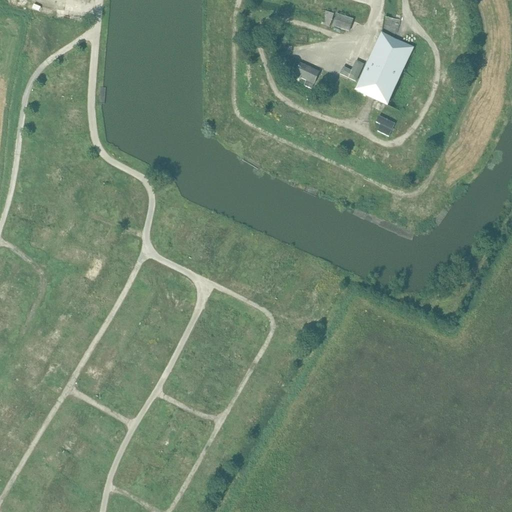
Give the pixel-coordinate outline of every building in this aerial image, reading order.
[(349,0),(348,7),(370,12),(373,3),(360,0),(349,0)] [(413,0),(413,6),(418,6),(418,9),(431,10),(431,0),(413,0)] [(446,8),(447,21),(455,21),(454,7),(446,8)] [(331,25),(334,14),(326,11),(322,23),(321,24),(330,27),(331,25)] [(349,32),(353,20),(337,14),(333,27),(349,32)] [(470,43),(478,44),(479,24),(471,24),(470,43)] [(37,52),(44,52),(46,26),(39,26),(37,52)] [(386,107),(408,60),(412,51),(412,50),(412,49),(383,36),(382,36),(381,36),(356,91),(356,92),(356,93),(357,93),(386,107)] [(343,64),(348,46),(340,43),(334,61),(343,64)] [(463,63),(463,44),(453,43),(453,62),(463,63)] [(294,58),(302,61),(305,51),(298,48),(294,58)] [(494,52),(489,71),(497,73),(502,54),(494,52)] [(281,68),(286,70),(292,73),(297,62),(286,57),(282,64),(281,68)] [(311,90),(319,73),(301,64),(294,79),(299,82),(300,79),(306,82),(304,86),(311,90)] [(422,94),(429,96),(436,78),(429,76),(422,94)] [(501,92),(491,87),(493,82),(487,79),(481,92),(498,99),(501,92)] [(70,98),(72,89),(47,85),(45,93),(70,98)] [(389,122),(401,128),(404,121),(409,123),(413,116),(391,106),(387,114),(392,116),(389,122)] [(73,122),(87,123),(87,115),(82,115),(83,109),(73,108),(73,122)] [(45,109),(45,118),(68,119),(68,110),(45,109)] [(473,109),(468,121),(474,123),(479,111),(473,109)] [(475,126),(494,134),(497,127),(488,123),(489,121),(480,116),(475,126)] [(395,126),(378,118),(375,124),(380,126),(377,133),(389,139),(395,126)] [(416,153),(429,135),(423,130),(410,148),(416,153)] [(47,139),(64,140),(64,133),(47,132),(47,139)] [(83,143),(83,133),(74,133),(75,143),(83,143)] [(462,150),(465,141),(482,148),(484,144),(465,135),(461,144),(460,143),(455,154),(474,162),(476,156),(462,150)] [(49,165),(68,166),(68,159),(50,158),(49,165)] [(286,171),(289,165),(283,162),(280,168),(286,171)] [(81,186),(80,199),(96,200),(98,170),(81,169),(80,176),(83,177),(83,186),(81,186)] [(100,198),(108,200),(115,178),(106,175),(100,198)] [(43,183),(65,184),(66,178),(44,176),(43,183)] [(66,207),(67,201),(60,199),(61,195),(40,192),(38,202),(66,207)] [(130,196),(125,214),(136,217),(138,212),(140,213),(141,213),(144,200),(130,196)] [(172,216),(180,199),(173,196),(165,213),(172,216)] [(69,201),(67,222),(74,223),(76,202),(69,201)] [(23,229),(25,222),(32,223),(35,212),(22,209),(17,228),(23,229)] [(97,213),(88,234),(96,237),(105,217),(97,213)] [(44,216),(42,223),(59,228),(61,220),(44,216)] [(210,228),(220,233),(224,224),(214,220),(210,228)] [(118,241),(125,225),(118,222),(111,237),(118,241)] [(130,224),(127,231),(133,234),(136,227),(130,224)] [(69,230),(64,252),(71,253),(76,232),(69,230)] [(142,247),(129,241),(132,235),(126,232),(120,244),(139,253),(142,247)] [(234,255),(241,234),(234,232),(227,252),(234,255)] [(242,240),(248,243),(251,237),(246,234),(242,240)] [(98,270),(108,252),(105,250),(109,244),(102,240),(91,258),(94,260),(90,266),(98,270)] [(244,267),(260,272),(266,248),(256,245),(251,261),(246,260),(244,267)] [(114,260),(103,278),(113,284),(119,273),(128,278),(132,271),(114,260)] [(274,275),(270,283),(281,289),(293,268),(282,261),(274,275)] [(151,263),(147,269),(165,279),(169,272),(151,263)] [(93,285),(96,277),(75,268),(71,275),(93,285)] [(32,299),(35,293),(29,291),(32,285),(19,279),(13,291),(32,299)] [(116,298),(121,291),(100,279),(96,287),(116,298)] [(153,290),(156,284),(150,280),(147,286),(153,290)] [(265,281),(260,290),(268,295),(273,286),(265,281)] [(328,284),(316,304),(327,311),(339,290),(328,284)] [(191,302),(193,296),(168,286),(165,293),(191,302)] [(139,288),(136,295),(153,303),(156,296),(139,288)] [(273,288),(270,295),(276,298),(280,292),(273,288)] [(61,294),(58,302),(79,310),(82,302),(61,294)] [(106,313),(109,307),(90,298),(87,304),(106,313)] [(6,300),(4,309),(20,314),(23,306),(6,300)] [(168,300),(165,308),(175,312),(178,304),(168,300)] [(59,310),(65,314),(69,308),(63,304),(59,310)] [(144,304),(138,312),(144,316),(149,308),(144,304)] [(85,307),(81,314),(89,319),(93,311),(85,307)] [(180,327),(184,319),(161,308),(158,316),(180,327)] [(61,326),(65,320),(48,309),(44,315),(61,326)] [(123,316),(139,325),(142,319),(127,309),(123,316)] [(319,310),(316,315),(322,319),(325,314),(319,310)] [(0,326),(14,333),(18,326),(0,317),(0,326)] [(77,323),(94,333),(97,327),(81,317),(77,323)] [(284,333),(291,336),(293,333),(299,336),(301,331),(303,332),(306,325),(290,318),(284,333)] [(134,333),(136,326),(130,324),(128,331),(134,333)] [(72,334),(79,337),(82,328),(75,325),(72,334)] [(57,345),(60,339),(38,327),(30,341),(37,345),(38,341),(46,346),(49,340),(57,345)] [(7,340),(9,334),(2,332),(0,338),(7,340)] [(125,347),(128,340),(111,333),(108,339),(125,347)] [(69,340),(75,343),(77,337),(71,334),(69,340)] [(298,354),(302,347),(283,335),(278,342),(298,354)] [(135,344),(150,353),(154,346),(147,342),(147,341),(140,336),(135,344)] [(170,350),(174,344),(163,336),(158,342),(170,350)] [(66,343),(63,351),(79,358),(82,350),(66,343)] [(152,365),(155,358),(132,348),(129,356),(152,365)] [(291,359),(294,353),(288,350),(285,356),(291,359)] [(28,351),(26,358),(47,365),(50,358),(28,351)] [(112,373),(117,364),(97,353),(92,362),(112,373)] [(196,381),(200,372),(207,375),(211,367),(188,356),(183,367),(194,373),(191,378),(196,381)] [(67,383),(72,371),(56,365),(51,377),(67,383)] [(17,369),(13,376),(34,387),(38,380),(17,369)] [(212,377),(207,386),(231,398),(235,389),(230,386),(233,378),(216,370),(212,377)] [(105,371),(102,376),(108,379),(111,373),(105,371)] [(258,379),(271,386),(275,378),(262,371),(258,379)] [(144,388),(147,384),(129,373),(126,378),(144,388)] [(34,397),(42,402),(48,391),(50,392),(55,384),(45,378),(34,397)] [(265,405),(268,398),(251,388),(247,395),(265,405)] [(6,391),(2,400),(10,403),(6,411),(15,415),(19,407),(21,408),(25,400),(6,391)] [(69,397),(66,405),(85,411),(88,403),(69,397)] [(25,413),(30,415),(33,408),(27,406),(25,413)] [(237,415),(246,420),(251,412),(242,407),(237,415)] [(256,407),(252,412),(259,416),(262,411),(256,407)] [(75,416),(77,409),(69,408),(68,415),(75,416)] [(154,411),(150,418),(166,427),(170,420),(154,411)] [(0,424),(8,429),(13,419),(0,412),(0,424)] [(65,415),(61,422),(79,433),(83,426),(65,415)] [(101,432),(107,418),(102,416),(98,423),(93,420),(90,426),(101,432)] [(177,439),(188,422),(182,418),(172,435),(177,439)] [(240,427),(245,430),(248,424),(242,421),(240,427)] [(142,431),(151,436),(155,429),(146,424),(142,431)] [(112,430),(113,428),(107,425),(102,433),(117,442),(121,436),(112,430)] [(28,442),(32,435),(15,426),(11,433),(28,442)] [(244,440),(247,434),(229,426),(226,432),(244,440)] [(61,433),(67,437),(71,431),(65,427),(61,433)] [(63,449),(67,442),(50,433),(47,440),(63,449)] [(225,445),(232,447),(234,440),(226,438),(225,445)] [(18,439),(15,444),(22,449),(26,443),(18,439)] [(164,455),(167,448),(148,439),(145,447),(164,455)] [(5,443),(0,450),(18,461),(22,454),(5,443)] [(228,457),(231,451),(218,444),(214,450),(228,457)] [(47,450),(61,458),(64,453),(49,445),(47,450)] [(178,451),(196,461),(199,455),(182,445),(178,451)] [(138,454),(140,448),(133,446),(131,452),(138,454)] [(80,467),(83,458),(73,454),(69,463),(80,467)] [(130,473),(137,476),(145,459),(135,455),(128,472),(130,473)] [(221,469),(224,461),(211,456),(208,464),(221,469)] [(173,458),(165,470),(178,478),(186,465),(173,458)] [(102,481),(106,474),(84,463),(81,471),(102,481)] [(41,484),(44,479),(29,470),(26,476),(41,484)] [(218,484),(221,478),(204,470),(201,476),(218,484)] [(14,498),(33,503),(36,492),(17,487),(14,498)] [(205,506),(209,500),(193,490),(190,496),(205,506)] [(61,511),(70,496),(62,492),(52,511),(61,511)] [(86,511),(102,511),(78,498),(74,505),(86,511)]
